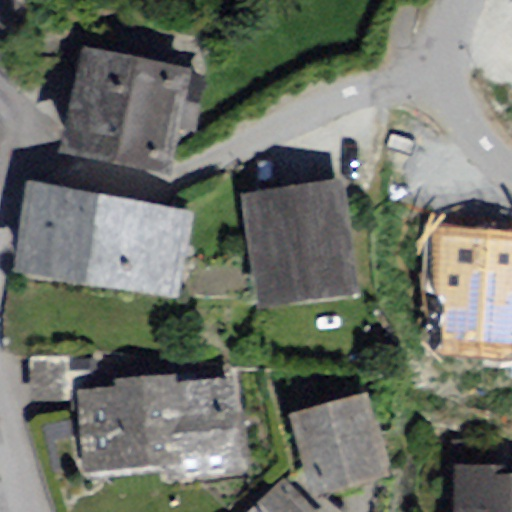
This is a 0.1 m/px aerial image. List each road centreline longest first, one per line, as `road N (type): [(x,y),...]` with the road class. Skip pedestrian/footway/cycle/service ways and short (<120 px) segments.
road 1 (residential): [(459,0),(419,76),(467,139),(511,167)]
road 2 (residential): [(0,208),(24,124),(0,101)]
